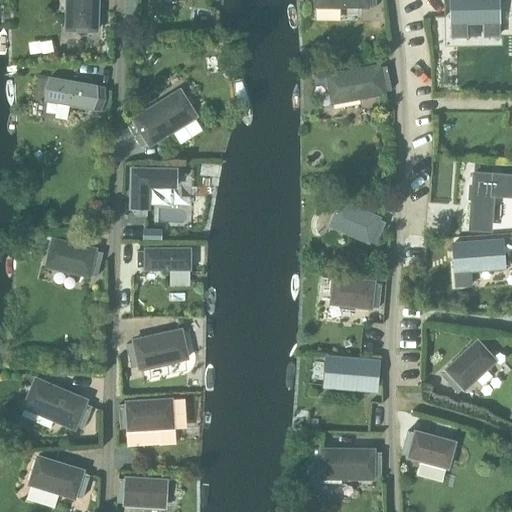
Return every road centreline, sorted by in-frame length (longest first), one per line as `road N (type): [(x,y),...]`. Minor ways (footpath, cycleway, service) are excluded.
road 1 (residential): [(394,511),(392,264),(405,104),(392,0)]
road 2 (residential): [(101,511),(118,0)]
